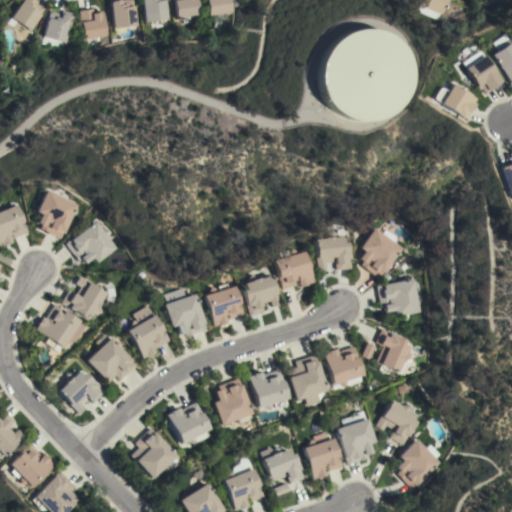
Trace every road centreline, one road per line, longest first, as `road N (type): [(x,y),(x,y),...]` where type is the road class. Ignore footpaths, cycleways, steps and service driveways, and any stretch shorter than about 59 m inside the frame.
road 1 (residential): [(132,511),(10,383),(0,338),(36,264)]
road 2 (residential): [(80,456),(153,396),(222,356),(334,316)]
